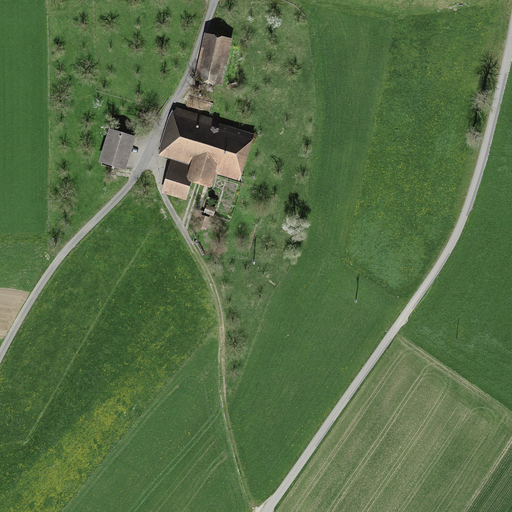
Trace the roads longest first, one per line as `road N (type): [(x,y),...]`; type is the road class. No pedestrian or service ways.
road 1 (unclassified): [(511,28),(452,241),(266,511)]
road 2 (unclassified): [(0,354),(67,247),(142,167),(182,91),(214,0)]
road 3 (track): [(260,511),(228,418),(219,298),(149,155)]
